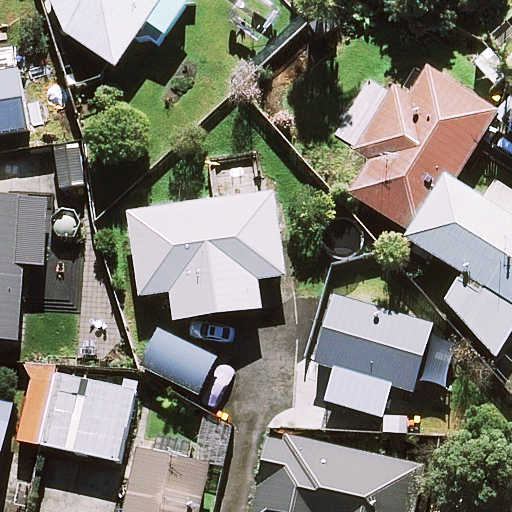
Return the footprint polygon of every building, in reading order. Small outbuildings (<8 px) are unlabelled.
[(50,0),(68,38),(121,75),(147,37),(164,49),(191,11),(174,0),(50,0)] [(501,118),(429,73),(410,103),(390,91),(355,149),(384,167),(356,213),(465,281),(448,308),(500,363),(511,343),(511,221),(457,188),(501,118)] [(0,140),(31,136),(22,75),(0,78),(0,140)] [(289,283),(279,200),(133,218),(143,303),(175,299),(179,328),(266,317),(262,287),(289,283)] [(52,208),(0,204),(0,346),(22,348),(27,270),(48,271),(52,208)] [(437,330),(337,301),(317,368),(339,374),(330,406),(385,422),(394,391),(417,398),(437,330)] [(218,369),(159,341),(144,373),(203,401),(218,369)] [(138,396),(36,372),(20,444),(121,468),(138,396)] [(0,492),(16,411),(0,407),(0,492)] [(416,511),(426,466),(272,437),(257,511),(416,511)] [(204,511),(213,470),(142,455),(129,511),(204,511)]
